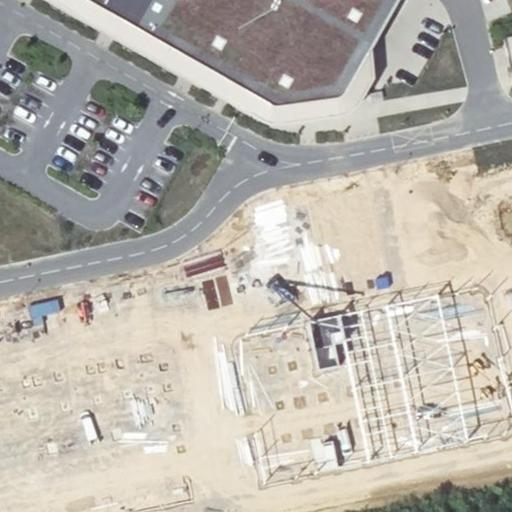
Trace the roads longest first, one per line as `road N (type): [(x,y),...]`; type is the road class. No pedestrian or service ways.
road 1 (unclassified): [(487,128),(262,173),(232,189),(172,244),(0,283)]
road 2 (unclassified): [(487,128),(464,0)]
